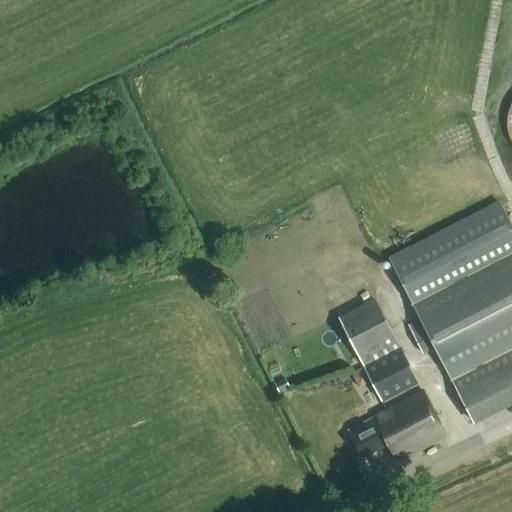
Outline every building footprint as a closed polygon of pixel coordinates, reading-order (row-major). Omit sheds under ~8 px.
[(511,345),(511,226),(498,200),(387,257),(421,324),(409,331),(422,357),(435,351),(448,378),(511,345)] [(382,402),(419,383),(375,298),(338,317),(363,365),(348,372),(356,387),(371,379),(382,402)] [(511,403),(511,345),(448,378),(472,424),(511,403)] [(280,394),(290,389),(285,379),(275,384),(280,394)] [(397,462),(446,436),(423,392),(350,431),(364,458),(388,446),(397,462)]
